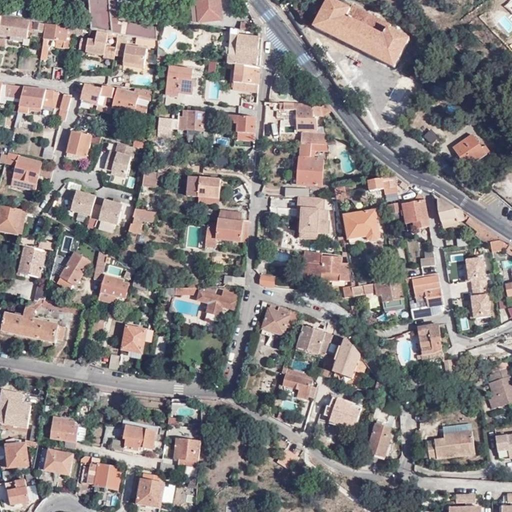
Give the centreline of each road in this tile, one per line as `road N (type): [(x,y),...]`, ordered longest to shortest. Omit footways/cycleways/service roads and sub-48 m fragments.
road 1 (residential): [(224,397),(359,477),(405,469),(406,408),(339,325),(248,293)]
road 2 (residential): [(248,293),(264,80),(286,36)]
road 3 (residential): [(0,364),(224,397)]
road 4 (secondary): [(420,177),(357,130),(286,36)]
road 5 (residential): [(95,177),(59,166),(75,89),(0,76)]
road 6 (residential): [(420,177),(448,316)]
